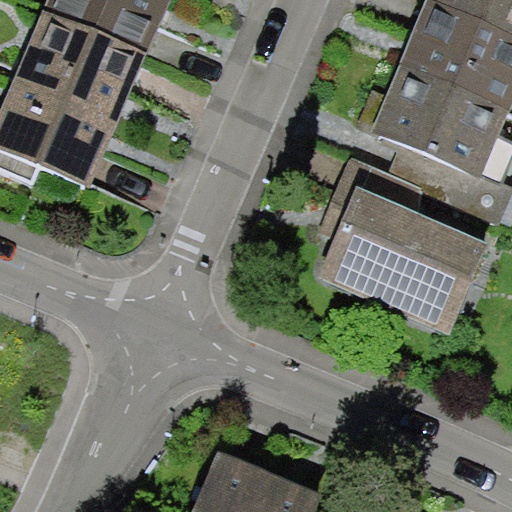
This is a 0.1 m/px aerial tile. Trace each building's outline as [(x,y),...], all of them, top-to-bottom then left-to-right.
[(56,0),(48,21),(139,60),(149,37),(165,0),(56,0)] [(511,0),(437,0),(434,8),(511,41),(511,0)] [(511,41),(434,8),(414,53),(406,71),(503,113),(511,92),(511,41)] [(139,60),(48,21),(31,60),(42,65),(32,89),(112,124),(122,100),(139,60)] [(503,113),(406,71),(392,104),(374,96),(366,114),(360,128),(387,141),(385,144),(403,151),(391,179),(421,192),(496,224),(511,191),(476,176),(503,113)] [(39,170),(84,190),(91,172),(112,124),(32,89),(21,85),(7,116),(0,112),(0,172),(32,187),(39,170)] [(391,179),(351,162),(332,205),(349,216),(344,228),(325,273),(438,322),(456,280),(469,285),(482,255),(415,226),(421,192),(391,179)] [(216,467),(197,511),(313,511),(315,508),(244,479),(216,467)]
